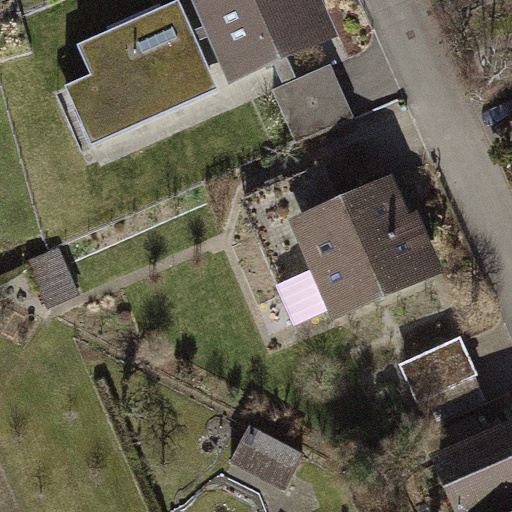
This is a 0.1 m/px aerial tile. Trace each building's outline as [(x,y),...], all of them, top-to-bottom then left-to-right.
[(343,32),(327,0),(169,0),(78,45),(96,81),(73,93),(101,150),(343,32)] [(335,58),(279,84),(305,139),(360,114),(335,58)] [(391,177),(282,231),(327,321),(436,267),(391,177)] [(405,360),(424,402),(485,375),(466,333),(405,360)] [(460,511),(467,511),(511,493),(511,411),(432,446),(460,511)] [(258,427),(244,461),(295,483),(309,448),(258,427)] [(511,511),(511,503),(490,511),(511,511)]
